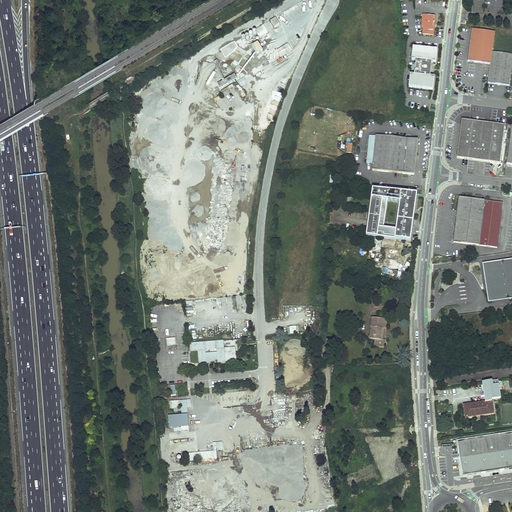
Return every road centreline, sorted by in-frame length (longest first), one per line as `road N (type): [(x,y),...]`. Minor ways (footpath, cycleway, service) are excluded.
road 1 (unclassified): [(261,335),(259,257),(270,164),(334,0)]
road 2 (motorway): [(11,181),(39,511)]
road 3 (motorway): [(57,511),(30,186)]
road 4 (tertiary): [(434,173),(420,298),(429,472)]
road 5 (motorway): [(30,186),(3,0)]
road 6 (motorway): [(30,186),(24,0)]
road 7 (track): [(121,87),(264,0)]
